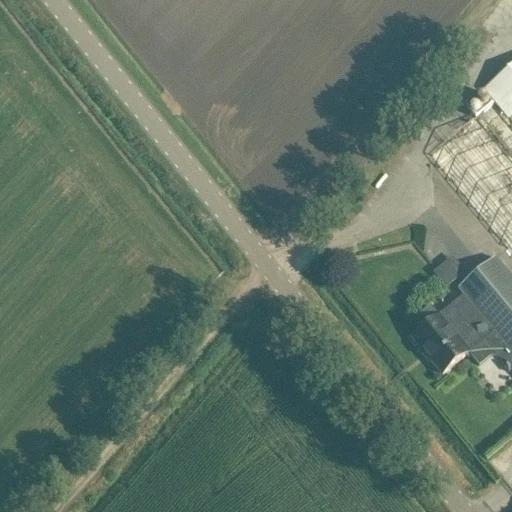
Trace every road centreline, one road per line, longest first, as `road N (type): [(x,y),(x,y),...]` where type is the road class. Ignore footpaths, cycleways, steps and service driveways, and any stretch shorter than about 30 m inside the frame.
road 1 (track): [(65,511),(502,0)]
road 2 (unclassified): [(466,511),(275,262),(59,0)]
